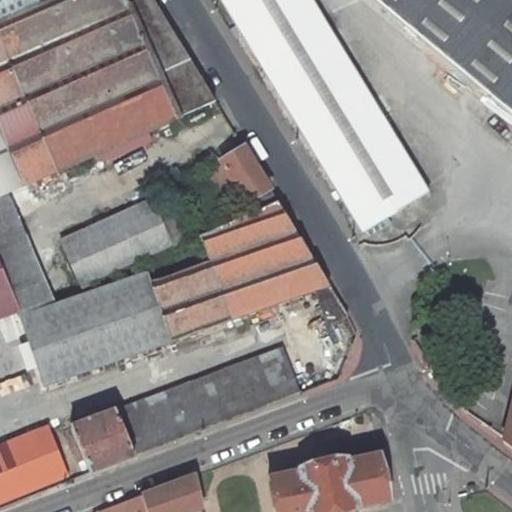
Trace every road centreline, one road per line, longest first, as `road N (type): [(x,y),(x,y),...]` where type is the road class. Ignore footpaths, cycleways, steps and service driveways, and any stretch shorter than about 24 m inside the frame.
road 1 (unclassified): [(184,0),(407,393)]
road 2 (unclassified): [(52,511),(354,396),(407,393)]
road 3 (unknown): [(474,236),(480,200),(473,156),(360,0)]
road 4 (unknown): [(348,290),(435,242),(474,236)]
road 5 (unclassified): [(407,393),(511,477)]
road 6 (unclassified): [(407,393),(428,511)]
